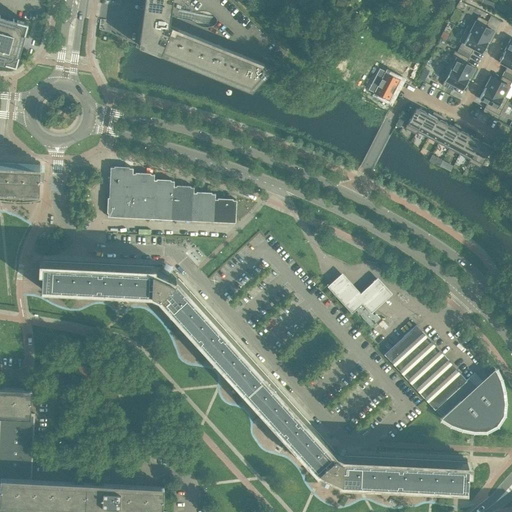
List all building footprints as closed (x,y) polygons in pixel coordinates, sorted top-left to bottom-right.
[(286,54),(228,0),(144,0),(138,45),(251,91),(286,54)] [(309,9),(312,0),(297,0),(296,3),(309,9)] [(486,0),(482,0),(481,5),(490,9),(493,10),(495,11),(497,9),(498,5),(486,0)] [(20,52),(24,37),(28,23),(0,14),(0,61),(2,62),(16,66),(20,52)] [(488,21),(478,16),(469,32),(488,42),(494,31),(485,27),(488,21)] [(372,35),(364,30),(361,34),(368,38),(369,36),(370,37),(372,35)] [(469,32),(461,48),(471,54),(474,49),(482,53),(488,42),(469,32)] [(402,74),(412,55),(394,46),(390,52),(389,51),(386,56),(387,57),(384,64),(402,74)] [(511,54),(504,50),(498,62),(507,66),(504,71),(511,75),(511,54)] [(469,58),(459,53),(450,69),(469,79),(475,68),(466,63),(469,58)] [(344,71),(350,59),(344,56),(338,67),(344,71)] [(469,79),(450,69),(442,85),(452,90),(454,85),(463,90),(469,79)] [(392,93),(399,79),(384,72),(380,80),(376,78),(370,91),(388,100),(389,98),(391,98),(392,95),(392,93)] [(511,80),(502,75),(499,81),(491,76),(485,87),(504,97),(511,80)] [(504,97),(485,87),(479,98),(487,103),(485,108),(495,113),(504,97)] [(427,112),(416,107),(407,124),(418,129),(427,112)] [(433,116),(427,112),(418,129),(428,135),(439,114),(435,112),(433,116)] [(448,124),(441,120),(443,117),(439,114),(428,135),(439,141),(448,124)] [(457,124),(455,127),(448,124),(439,141),(450,146),(461,126),(457,124)] [(463,131),(465,128),(461,126),(450,146),(460,152),(469,135),(463,131)] [(478,135),(476,138),(469,135),(460,152),(471,157),(482,137),(478,135)] [(484,142),(486,139),(482,137),(471,157),(482,163),(491,146),(484,142)] [(38,200),(40,165),(0,162),(0,200),(2,201),(9,202),(17,202),(24,202),(32,201),(39,200),(38,200)] [(131,195),(132,173),(133,168),(129,167),(129,166),(114,166),(114,167),(110,167),(109,194),(131,195)] [(108,197),(107,213),(108,213),(108,216),(151,218),(153,180),(154,180),(154,174),(151,174),(151,173),(135,172),(135,173),(132,173),(131,195),(109,194),(109,197),(108,197)] [(173,186),(174,186),(174,181),(171,180),(171,179),(157,179),(157,180),(154,180),(153,180),(151,218),(171,219),(173,186)] [(193,192),(194,187),(190,187),(190,186),(176,185),(176,186),(174,186),(173,186),(171,219),(191,220),(193,192)] [(214,199),(215,199),(215,193),(211,193),(212,192),(196,191),(196,192),(193,192),(191,220),(213,221),(214,199)] [(235,222),(236,200),(233,200),(233,199),(218,198),(218,199),(215,199),(214,199),(213,221),(235,222)] [(259,367),(171,270),(171,269),(164,265),(164,267),(43,261),(41,289),(73,291),(73,288),(120,291),(119,293),(151,294),(150,297),(156,300),(157,298),(178,321),(180,319),(211,353),(210,355),(238,386),(259,367)] [(327,286),(351,313),(362,304),(370,313),(392,294),(377,278),(360,293),(342,273),(327,286)] [(372,313),(373,312),(372,311),(362,300),(354,307),(353,308),(354,308),(371,327),(380,319),(375,314),(374,315),(372,313)] [(466,380),(441,352),(416,324),(415,325),(414,325),(411,328),(412,328),(384,354),(434,409),(437,407),(444,414),(441,417),(442,418),(451,423),(462,427),(474,429),(485,429),(496,424),(502,414),(503,402),(502,391),(499,379),(494,370),(495,370),(494,368),(475,385),(469,378),(466,380)] [(467,461),(342,455),(343,453),(337,450),(336,452),(259,367),(238,386),(263,414),(264,412),(296,446),(294,448),(315,472),(319,469),(326,472),(322,480),(322,481),(329,485),(333,475),(340,479),(340,483),(372,485),(372,482),(419,484),(419,487),(466,490),(467,461)] [(30,413),(31,391),(0,389),(0,481),(0,482),(0,481),(31,483),(34,414),(30,413)] [(84,446),(84,432),(72,431),(71,445),(84,446)] [(162,511),(163,489),(31,483),(0,481),(0,482),(0,481),(0,503),(131,510),(131,511),(166,511),(162,511)]
